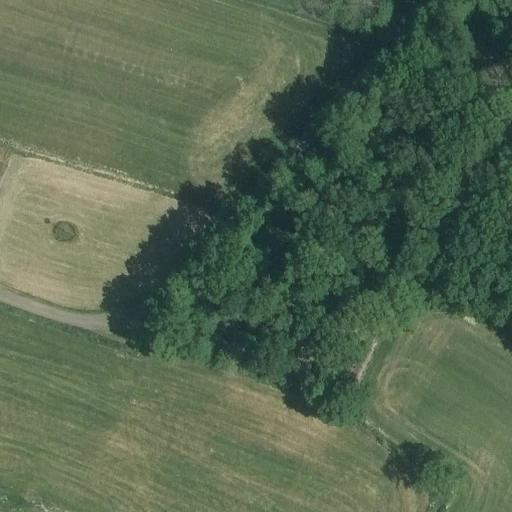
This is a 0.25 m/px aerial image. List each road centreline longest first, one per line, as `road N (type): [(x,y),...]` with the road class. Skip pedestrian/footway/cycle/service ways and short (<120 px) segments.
road 1 (track): [(145,310),(430,0)]
road 2 (unclassified): [(0,295),(78,324),(104,326),(145,310)]
